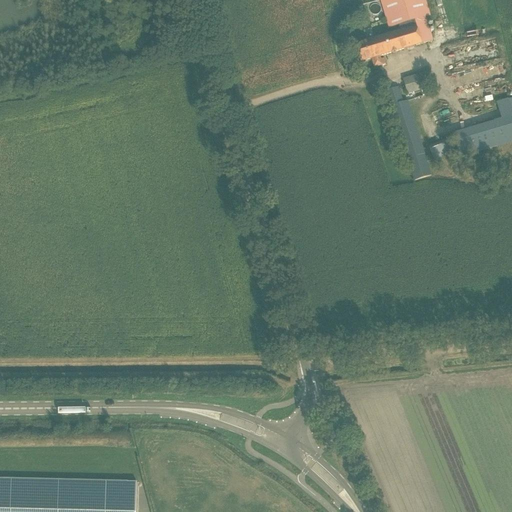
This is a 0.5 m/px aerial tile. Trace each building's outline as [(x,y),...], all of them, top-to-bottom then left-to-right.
[(355,45),(360,62),(431,41),(427,22),(425,17),(430,16),(424,0),(373,0),(374,2),(381,0),(389,28),(399,25),(401,30),(366,41),(367,42),(365,42),(355,45)] [(403,80),(408,94),(432,86),(427,72),(403,80)] [(385,92),(390,107),(403,103),(398,88),(385,92)] [(460,156),(511,142),(511,97),(498,101),(503,119),(454,132),(460,156)] [(403,103),(390,107),(414,181),(432,175),(425,151),(407,102),(403,103)] [(428,148),(434,160),(450,152),(445,140),(428,148)] [(135,511),(137,483),(0,479),(0,511),(135,511)]
